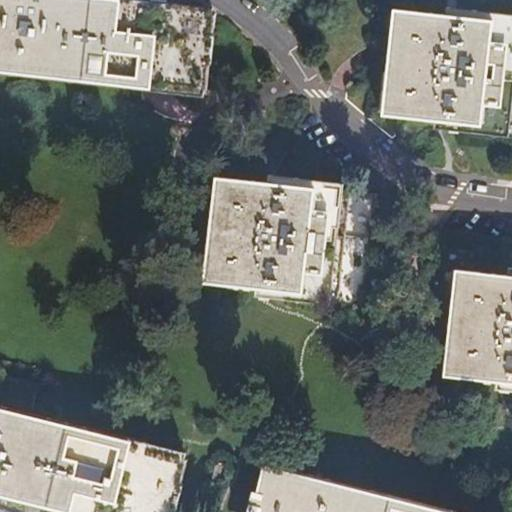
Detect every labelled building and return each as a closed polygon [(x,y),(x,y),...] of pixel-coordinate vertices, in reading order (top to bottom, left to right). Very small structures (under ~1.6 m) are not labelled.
[(56,0),(0,0),(0,68),(206,91),(215,17),(56,0)] [(394,9),(383,114),(431,120),(430,129),(511,137),(511,14),(444,7),(442,14),(394,9)] [(235,184),(224,289),(275,294),(273,305),(359,314),(372,189),(286,181),(286,189),(235,184)] [(511,276),(490,274),(478,380),(511,383),(511,276)] [(0,378),(0,488),(91,511),(172,511),(187,460),(30,419),(38,388),(0,378)] [(430,511),(267,470),(256,511),(430,511)]
